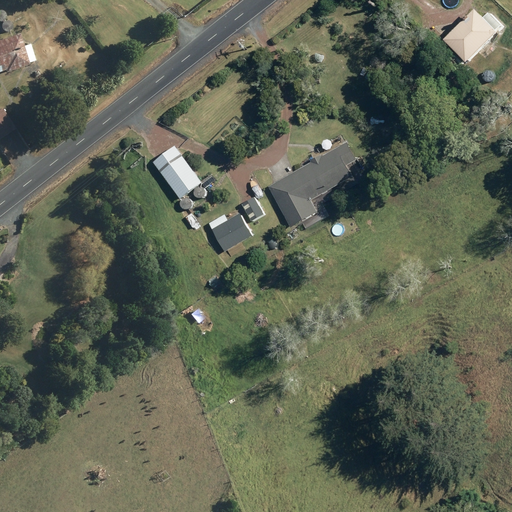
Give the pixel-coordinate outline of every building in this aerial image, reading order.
[(0,13),(0,33),(1,35),(11,28),(0,13)] [(491,41),(504,27),(491,14),(484,20),(477,13),(444,47),(452,54),(447,59),(461,73),(481,52),(485,56),(495,45),(491,41)] [(14,36),(0,40),(0,75),(0,76),(32,65),(25,46),(18,48),(14,36)] [(0,137),(14,127),(0,108),(0,137)] [(315,163),(268,188),(291,230),(318,216),(311,203),(353,181),(347,168),(358,162),(347,143),(314,161),(315,163)] [(176,149),(154,166),(180,202),(193,192),(203,185),(176,149)] [(256,198),(242,206),(252,223),(266,215),(256,198)] [(226,215),(209,225),(225,254),(255,237),(242,214),(230,221),(226,215)] [(222,283),(216,276),(206,284),(212,291),(222,283)]
